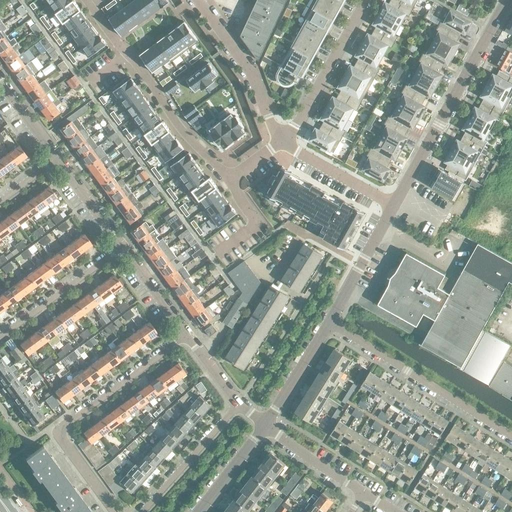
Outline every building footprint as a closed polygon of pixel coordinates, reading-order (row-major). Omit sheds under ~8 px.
[(55,0),(50,4),(57,13),(73,0),(55,0)] [(73,0),(57,13),(63,22),(81,9),(74,0),(73,0)] [(153,13),(143,0),(134,0),(133,1),(146,19),(153,13)] [(161,7),(155,0),(143,0),(153,13),(161,7)] [(256,0),(253,8),(240,36),(259,60),(286,0),(256,0)] [(317,0),(313,0),(309,7),(333,21),(338,11),(317,0)] [(317,0),(338,11),(343,2),(340,0),(317,0)] [(411,11),(392,0),(389,0),(385,8),(383,7),(379,13),(399,24),(405,14),(408,16),(411,11)] [(392,0),(411,11),(417,0),(392,0)] [(125,7),(138,24),(146,19),(133,1),(125,7)] [(470,10),(459,4),(456,10),(467,16),(470,10)] [(125,7),(117,13),(130,30),(138,24),(125,7)] [(328,30),(333,21),(309,7),(304,17),(307,19),(308,19),(328,30)] [(21,16),(27,12),(24,8),(18,12),(21,16)] [(292,10),(287,8),(283,15),(289,18),(292,10)] [(81,9),(63,22),(69,30),(87,17),(81,9)] [(470,10),(467,16),(474,20),(476,21),(480,15),(470,10)] [(438,25),(459,37),(464,28),(467,29),(471,22),(451,11),(445,22),(441,20),(438,25)] [(122,36),(130,30),(117,13),(109,19),(122,36)] [(373,30),(394,42),(397,37),(394,35),(399,24),(379,13),(375,20),(378,21),(373,30)] [(87,17),(69,30),(75,38),(93,26),(87,17)] [(307,19),(302,28),(322,39),(328,30),(308,19),(307,19)] [(278,27),(283,30),(286,23),(281,20),(278,27)] [(175,29),(188,46),(197,39),(184,21),(175,28),(175,29)] [(433,43),(453,54),(457,47),(454,46),(459,37),(438,25),(435,31),(439,33),(433,43)] [(93,26),(75,38),(82,47),(99,34),(93,26)] [(35,35),(41,31),(38,27),(32,31),(35,35)] [(283,30),(278,27),(274,34),(280,37),(283,30)] [(317,49),(322,39),(302,28),(297,38),(317,49)] [(188,46),(175,29),(167,35),(179,53),(188,46)] [(394,42),(373,30),(368,39),(365,38),(362,45),(382,56),(388,46),(391,48),(394,42)] [(99,34),(82,47),(89,57),(107,44),(100,34),(99,34)] [(0,39),(0,53),(0,54),(17,42),(14,38),(10,41),(6,35),(0,39)] [(171,59),(179,53),(167,35),(158,42),(171,59)] [(297,38),(292,47),(312,58),(317,49),(297,38)] [(0,54),(7,63),(20,54),(18,50),(21,47),(17,42),(0,54)] [(171,59),(158,42),(149,48),(162,65),(171,59)] [(421,57),(442,68),(447,59),(450,61),(453,54),(433,43),(427,53),(424,51),(421,57)] [(52,45),(46,49),(49,54),(55,50),(52,45)] [(355,62),(378,74),(381,69),(376,66),(382,56),(362,45),(358,52),(360,53),(355,62)] [(271,56),(274,49),(268,47),(265,54),(271,56)] [(309,64),(312,58),(292,47),(287,57),(307,68),(309,64)] [(153,72),(162,65),(149,48),(140,55),(153,72)] [(505,49),(496,66),(508,73),(511,64),(511,53),(510,52),(505,49)] [(11,68),(14,73),(30,61),(27,57),(22,60),(19,56),(21,55),(20,54),(7,63),(5,64),(9,69),(11,68)] [(396,54),(392,61),(398,64),(402,57),(396,54)] [(272,61),(264,56),(262,61),(270,65),(272,61)] [(304,73),(307,68),(287,57),(281,66),(301,77),(304,73)] [(416,74),(436,86),(440,79),(437,77),(442,68),(421,57),(418,62),(421,64),(416,74)] [(30,61),(14,73),(12,74),(19,83),(21,82),(32,74),(38,70),(31,61),(30,62),(30,61)] [(63,72),(69,68),(63,61),(58,65),(63,72)] [(218,75),(209,62),(186,78),(196,91),(202,87),(203,89),(214,82),(212,79),(218,75)] [(344,76),(369,90),(378,74),(355,62),(350,71),(348,70),(344,76)] [(298,83),(301,77),(281,66),(278,72),(277,76),(278,80),(281,84),(286,85),(289,85),(293,83),(295,81),(298,83)] [(487,85),(511,98),(511,96),(511,77),(499,70),(494,80),(491,78),(487,85)] [(21,82),(28,91),(39,83),(32,74),(21,82)] [(436,86),(416,74),(410,85),(406,83),(403,88),(424,100),(429,91),(432,92),(436,86)] [(68,80),(73,87),(79,83),(74,75),(68,80)] [(343,84),(338,93),(360,105),(369,90),(344,76),(341,83),(343,84)] [(393,76),(390,81),(395,84),(398,78),(393,76)] [(138,87),(131,77),(113,90),(120,100),(138,87)] [(180,86),(176,81),(164,89),(168,94),(180,86)] [(35,101),(46,93),(39,83),(28,91),(35,101)] [(77,91),(82,87),(79,83),(73,87),(77,91)] [(481,103),(502,115),(511,98),(487,85),(483,92),(486,94),(481,103)] [(126,108),(144,95),(138,87),(120,100),(126,108)] [(404,96),(398,106),(418,117),(422,110),(419,109),(424,100),(403,88),(400,94),(404,96)] [(38,106),(42,110),(58,99),(50,89),(46,93),(35,101),(33,102),(37,107),(38,106)] [(327,108),(348,119),(353,109),(356,111),(360,105),(338,93),(333,102),(331,101),(327,108)] [(126,108),(133,117),(150,104),(144,95),(126,108)] [(58,99),(42,110),(49,120),(60,112),(56,106),(61,103),(58,99)] [(502,115),(481,103),(476,113),(473,111),(469,118),(489,129),(495,119),(499,121),(502,115)] [(61,129),(68,139),(83,127),(77,118),(89,109),(85,104),(63,121),(66,125),(61,129)] [(150,104),(133,117),(139,125),(156,112),(150,104)] [(187,118),(198,110),(194,105),(183,113),(187,118)] [(386,120),(407,131),(412,122),(415,124),(418,117),(398,106),(393,116),(389,114),(386,120)] [(326,116),(321,125),(343,137),(346,131),(342,129),(348,119),(327,108),(323,115),(326,116)] [(198,110),(187,118),(191,124),(202,115),(198,110)] [(163,121),(156,112),(139,125),(145,134),(163,121)] [(99,122),(105,118),(102,113),(96,118),(99,122)] [(244,127),(236,116),(234,118),(231,114),(220,121),(234,141),(245,133),(242,129),(244,127)] [(463,136),(484,148),(487,141),(484,139),(489,129),(469,118),(465,125),(468,126),(463,136)] [(386,127),(381,137),(401,149),(405,142),(402,140),(407,131),(386,120),(383,125),(386,127)] [(163,121),(145,134),(152,143),(169,130),(170,130),(163,121)] [(234,141),(220,121),(210,129),(213,134),(210,135),(218,146),(220,144),(224,149),(234,141)] [(367,123),(364,128),(369,131),(372,126),(367,123)] [(320,149),(325,152),(327,150),(333,153),(343,137),(321,125),(316,134),(313,133),(309,140),(322,146),(320,149)] [(68,139),(75,148),(91,137),(83,127),(68,139)] [(169,130),(152,143),(158,152),(176,139),(169,130)] [(113,141),(118,136),(119,136),(116,132),(110,136),(113,141)] [(455,144),(451,151),(475,164),(484,148),(463,136),(458,145),(455,144)] [(97,146),(91,137),(75,148),(82,158),(97,146)] [(401,149),(381,137),(375,148),(372,146),(369,151),(389,163),(394,154),(397,155),(401,149)] [(176,139),(158,152),(165,162),(183,149),(176,139)] [(8,152),(16,164),(26,156),(18,145),(8,152)] [(89,167),(106,154),(99,145),(97,146),(82,158),(89,167)] [(127,159),(132,155),(129,151),(124,155),(127,159)] [(384,172),(389,163),(369,151),(365,157),(369,159),(363,169),(366,171),(364,174),(370,177),(371,174),(383,181),(387,174),(384,172)] [(450,159),(448,163),(445,169),(445,168),(445,169),(466,181),(475,164),(451,151),(447,158),(450,159)] [(0,160),(7,170),(16,164),(8,152),(0,158),(0,160)] [(170,165),(178,175),(195,162),(196,162),(188,152),(170,165)] [(89,167),(95,176),(106,168),(113,163),(106,154),(89,167)] [(358,164),(349,159),(347,164),(356,169),(358,164)] [(178,175),(184,184),(201,171),(195,162),(178,175)] [(272,184),(266,194),(276,200),(277,198),(283,201),(282,203),(290,208),(291,205),(297,209),(296,211),(303,215),(304,213),(311,217),(310,219),(317,223),(319,221),(324,224),(319,234),(323,237),(343,249),(348,241),(345,240),(348,235),(350,236),(357,225),(354,223),(357,218),(360,220),(364,212),(354,207),(344,201),(343,202),(325,192),(312,184),(312,185),(291,173),(292,172),(282,166),(276,177),(273,175),(268,182),(272,184)] [(113,177),(106,168),(95,176),(102,185),(113,177)] [(437,190),(456,201),(466,184),(464,183),(447,173),(438,168),(428,185),(437,190)] [(148,176),(146,174),(143,169),(137,173),(140,178),(142,180),(148,176)] [(207,179),(201,171),(184,184),(190,192),(192,190),(207,179)] [(102,185),(109,195),(125,183),(122,178),(116,182),(113,177),(102,185)] [(192,190),(199,200),(216,187),(217,186),(210,177),(207,179),(192,190)] [(127,196),(132,193),(125,183),(109,195),(116,204),(127,196)] [(48,186),(38,193),(46,204),(56,197),(48,186)] [(222,196),(216,187),(199,200),(205,208),(222,196)] [(154,196),(160,192),(157,188),(151,192),(154,196)] [(37,211),(46,204),(38,193),(29,200),(37,211)] [(134,205),(127,196),(116,204),(123,214),(134,205)] [(205,208),(211,216),(229,204),(222,196),(205,208)] [(28,218),(37,211),(29,200),(20,207),(28,218)] [(134,205),(123,214),(130,223),(143,213),(140,208),(143,206),(139,201),(134,205)] [(229,203),(229,204),(211,216),(218,226),(236,213),(229,203)] [(19,225),(28,218),(20,207),(10,214),(19,225)] [(164,217),(167,221),(176,214),(174,210),(164,217)] [(55,216),(59,221),(63,219),(58,213),(55,216)] [(9,231),(19,225),(10,214),(1,220),(9,231)] [(170,224),(179,218),(176,214),(167,221),(170,224)] [(0,238),(9,231),(1,220),(0,221),(0,238)] [(61,224),(65,230),(69,227),(65,221),(61,224)] [(139,241),(156,229),(152,225),(150,227),(146,222),(132,232),(139,241)] [(36,229),(41,235),(45,232),(40,226),(36,229)] [(37,238),(41,235),(36,229),(32,232),(37,238)] [(139,241),(146,251),(159,241),(156,237),(160,234),(156,229),(139,241)] [(190,233),(187,229),(177,236),(180,240),(184,237),(190,233)] [(190,233),(184,237),(188,243),(194,239),(190,233)] [(83,234),(73,241),(81,251),(91,244),(83,234)] [(50,240),(46,235),(42,237),(47,243),(50,240)] [(47,243),(42,237),(39,240),(43,246),(47,243)] [(153,260),(169,248),(163,238),(159,241),(146,251),(153,260)] [(22,249),(26,246),(22,240),(18,243),(22,249)] [(72,258),(81,251),(73,241),(64,248),(72,258)] [(18,252),(22,249),(18,243),(14,246),(18,252)] [(457,367),(489,385),(511,397),(511,366),(504,361),(503,359),(510,345),(482,330),(509,282),(511,283),(511,262),(478,243),(466,264),(453,288),(458,291),(455,297),(449,294),(450,293),(438,286),(445,274),(406,252),(378,304),(417,325),(423,313),(435,319),(421,345),(461,367),(460,368),(457,366),(457,367)] [(323,255),(314,250),(305,244),(304,245),(307,246),(284,282),(300,292),(323,255)] [(24,251),(28,257),(32,254),(28,248),(24,251)] [(64,248),(55,254),(63,265),(72,258),(64,248)] [(153,260),(160,269),(171,261),(176,257),(169,248),(153,260)] [(24,251),(20,254),(24,260),(28,257),(24,251)] [(201,259),(207,255),(204,251),(198,255),(201,259)] [(54,272),(63,265),(55,254),(46,261),(54,272)] [(44,279),(54,272),(46,261),(36,268),(44,279)] [(160,269),(166,279),(183,266),(180,261),(174,266),(171,261),(160,269)] [(261,283),(244,261),(228,273),(242,292),(239,298),(247,303),(261,283)] [(10,271),(5,265),(2,267),(6,273),(10,271)] [(190,276),(183,266),(166,279),(170,284),(169,284),(173,289),(174,288),(173,288),(188,277),(190,276)] [(35,285),(44,279),(36,268),(27,275),(35,285)] [(215,278),(221,274),(217,270),(212,274),(215,278)] [(113,274),(104,281),(112,292),(122,285),(113,274)] [(26,292),(35,285),(27,275),(18,282),(26,292)] [(173,288),(174,288),(180,297),(195,286),(188,277),(173,288)] [(95,288),(103,299),(112,292),(104,281),(95,288)] [(17,299),(26,292),(18,282),(9,288),(17,299)] [(186,307),(200,297),(197,293),(201,291),(197,285),(196,287),(195,286),(180,297),(184,303),(183,304),(186,307)] [(278,287),(277,289),(272,286),(226,358),(242,368),(288,296),(285,294),(286,292),(278,287)] [(92,290),(85,295),(93,306),(97,311),(101,308),(97,303),(103,299),(95,288),(94,287),(91,289),(92,290)] [(0,295),(7,306),(17,299),(9,288),(0,294),(0,295)] [(231,288),(226,292),(229,296),(234,292),(231,288)] [(458,291),(453,288),(450,293),(449,294),(455,297),(458,291)] [(85,295),(76,302),(84,313),(93,306),(85,295)] [(201,298),(200,297),(186,307),(186,308),(190,313),(191,312),(194,316),(205,308),(199,299),(201,298)] [(247,303),(239,298),(223,322),(232,327),(247,303)] [(76,302),(66,309),(75,320),(84,313),(76,302)] [(117,307),(121,312),(125,310),(120,304),(117,307)] [(196,322),(200,328),(204,325),(206,328),(212,324),(221,317),(218,313),(216,315),(209,305),(205,308),(194,316),(198,321),(196,322)] [(57,316),(65,327),(75,320),(66,309),(57,316)] [(48,323),(56,334),(65,327),(57,316),(48,323)] [(106,323),(102,317),(98,320),(102,326),(106,323)] [(139,329),(147,340),(157,333),(148,322),(139,329)] [(39,329),(47,340),(51,346),(60,339),(56,334),(48,323),(39,329)] [(212,324),(206,328),(204,329),(209,336),(217,330),(212,324)] [(29,336),(37,347),(47,340),(39,329),(29,336)] [(138,347),(147,340),(139,329),(129,336),(138,347)] [(20,343),(28,355),(37,347),(29,336),(20,343)] [(129,336),(120,342),(128,354),(138,347),(129,336)] [(111,349),(119,360),(128,354),(120,342),(116,337),(112,341),(116,346),(111,349)] [(69,351),(64,345),(61,348),(65,354),(69,351)] [(17,361),(24,356),(17,346),(10,351),(17,361)] [(335,349),(327,361),(343,372),(352,359),(343,354),(344,353),(343,353),(336,349),(336,348),(335,349)] [(110,367),(119,360),(111,349),(105,354),(102,350),(99,353),(101,356),(102,356),(110,367)] [(70,353),(75,359),(79,356),(74,350),(70,353)] [(0,373),(8,368),(0,356),(0,373)] [(24,356),(17,361),(16,362),(19,365),(26,360),(24,356)] [(100,374),(110,367),(102,356),(101,356),(92,363),(100,374)] [(50,364),(46,359),(42,361),(46,367),(50,364)] [(336,384),(343,372),(327,361),(320,372),(320,371),(318,374),(336,384)] [(169,369),(177,380),(186,373),(178,362),(169,369)] [(91,381),(100,374),(92,363),(83,370),(91,381)] [(52,375),(56,373),(52,367),(48,370),(52,375)] [(0,373),(0,383),(2,386),(15,377),(8,368),(0,373)] [(169,369),(159,376),(168,387),(177,380),(169,369)] [(82,388),(91,381),(83,370),(74,377),(82,388)] [(28,377),(30,381),(38,375),(35,371),(28,377)] [(370,371),(361,385),(371,391),(380,377),(370,371)] [(328,397),(336,384),(318,374),(317,376),(318,376),(311,387),(328,397)] [(33,385),(41,379),(38,375),(30,381),(33,385)] [(158,394),(158,395),(161,398),(166,394),(163,391),(168,387),(159,376),(150,383),(158,394)] [(15,377),(2,386),(10,396),(25,385),(27,384),(23,379),(19,382),(15,377)] [(82,388),(74,377),(64,384),(73,395),(82,388)] [(381,398),(390,383),(380,377),(371,391),(381,398)] [(183,382),(180,385),(185,390),(188,387),(183,382)] [(150,383),(141,390),(149,401),(158,395),(158,394),(150,383)] [(390,383),(381,398),(391,404),(400,390),(390,383)] [(63,402),(73,395),(64,384),(55,391),(63,402)] [(15,407),(17,406),(30,396),(29,396),(26,391),(28,389),(25,385),(10,396),(13,401),(12,402),(15,407)] [(177,388),(181,393),(185,390),(180,385),(177,388)] [(304,397),(303,399),(320,410),(328,397),(311,387),(305,397),(304,397)] [(131,397),(139,408),(149,401),(141,390),(131,397)] [(400,390),(391,404),(401,410),(410,396),(400,390)] [(17,406),(24,415),(37,406),(39,404),(36,401),(38,399),(34,393),(29,396),(30,396),(17,406)] [(51,409),(59,403),(52,394),(47,399),(45,400),(51,409)] [(200,396),(192,404),(202,414),(205,410),(207,411),(211,406),(200,396)] [(419,402),(410,396),(401,410),(411,416),(419,402)] [(131,397),(122,404),(130,415),(139,408),(131,397)] [(166,397),(163,400),(168,405),(171,402),(166,397)] [(357,405),(361,407),(365,401),(361,398),(357,405)] [(312,423),(320,410),(303,399),(301,401),(302,402),(295,412),(312,423)] [(168,405),(163,400),(159,404),(164,409),(168,405)] [(420,422),(429,408),(419,402),(411,416),(420,422)] [(113,411),(121,422),(130,415),(122,404),(113,411)] [(192,404),(184,413),(196,424),(200,419),(198,418),(202,414),(192,404)] [(44,416),(37,406),(24,415),(31,425),(44,416)] [(174,414),(169,408),(166,411),(171,417),(174,414)] [(351,414),(356,417),(359,411),(355,408),(351,414)] [(439,414),(429,408),(420,422),(430,428),(439,414)] [(111,428),(121,422),(113,411),(103,418),(111,428)] [(171,417),(166,411),(162,414),(167,420),(171,417)] [(377,417),(381,420),(385,413),(381,411),(377,417)] [(146,416),(150,421),(154,418),(149,413),(146,416)] [(192,428),(196,424),(184,413),(176,422),(186,431),(190,427),(192,428)] [(439,414),(430,428),(440,435),(449,420),(439,414)] [(147,424),(150,421),(146,416),(142,419),(147,424)] [(103,418),(94,424),(102,435),(111,428),(103,418)] [(341,441),(349,427),(339,420),(330,434),(341,441)] [(371,427),(375,429),(379,423),(375,420),(371,427)] [(179,440),(186,431),(176,422),(169,430),(179,440)] [(379,432),(383,425),(379,423),(375,429),(379,432)] [(401,432),(405,425),(400,423),(397,430),(401,432)] [(446,437),(456,444),(464,430),(454,424),(455,424),(454,423),(445,438),(446,438),(446,437)] [(102,435),(94,424),(84,432),(88,437),(92,442),(92,443),(102,435)] [(148,427),(153,432),(157,429),(152,424),(148,427)] [(409,428),(405,425),(401,432),(405,434),(409,428)] [(150,436),(153,432),(148,427),(145,430),(150,436)] [(341,441),(350,447),(359,433),(349,427),(341,441)] [(128,432),(133,437),(137,434),(132,429),(128,432)] [(169,430),(161,439),(171,448),(175,444),(176,446),(180,441),(178,440),(179,440),(169,430)] [(466,450),(474,437),(464,430),(456,444),(466,450)] [(133,437),(128,432),(125,435),(130,440),(133,437)] [(390,439),(394,442),(399,435),(394,432),(390,439)] [(350,447),(360,453),(369,439),(359,433),(350,447)] [(403,438),(399,435),(394,442),(398,444),(403,438)] [(420,444),(424,438),(420,435),(416,442),(420,444)] [(82,449),(92,442),(88,437),(79,444),(82,449)] [(466,450),(475,456),(484,443),(474,437),(466,450)] [(428,440),(424,438),(420,444),(424,447),(428,440)] [(131,443),(136,448),(140,445),(135,439),(131,443)] [(173,450),(171,448),(161,439),(153,448),(165,458),(173,450)] [(360,453),(370,459),(379,445),(369,439),(360,453)] [(82,449),(86,454),(95,447),(92,443),(92,442),(82,449)] [(131,443),(127,446),(132,452),(136,448),(131,443)] [(475,456),(485,462),(494,449),(484,443),(475,456)] [(111,447),(116,453),(119,449),(115,444),(111,447)] [(91,511),(89,508),(81,498),(82,497),(74,487),(58,467),(59,466),(51,455),(51,456),(43,446),(43,445),(25,459),(26,459),(33,469),(31,471),(39,481),(41,479),(56,501),(54,502),(62,511),(64,510),(64,511),(91,511)] [(370,459),(380,465),(388,451),(379,445),(370,459)] [(410,452),(414,454),(418,447),(414,445),(410,451),(410,452)] [(151,446),(143,454),(157,467),(165,458),(153,448),(151,446)] [(86,454),(89,458),(99,451),(95,447),(86,454)] [(116,453),(111,447),(108,451),(112,456),(116,453)] [(494,449),(485,462),(495,468),(503,455),(494,449)] [(89,458),(93,463),(103,456),(99,451),(89,458)] [(388,451),(380,465),(389,472),(398,457),(388,451)] [(441,458),(445,460),(450,454),(445,451),(441,458)] [(270,452),(261,464),(275,476),(285,464),(270,452)] [(140,460),(137,464),(149,476),(157,467),(143,454),(143,455),(141,453),(137,458),(140,460)] [(122,461),(117,455),(114,458),(119,464),(122,461)] [(495,468),(505,474),(511,462),(511,460),(503,455),(495,468)] [(103,456),(93,463),(96,468),(106,461),(103,456)] [(389,472),(399,478),(408,464),(398,457),(389,472)] [(119,464),(114,458),(110,461),(115,467),(119,464)] [(447,466),(443,463),(439,470),(443,472),(447,466)] [(461,470),(465,473),(469,466),(465,463),(461,470)] [(98,471),(102,476),(112,469),(108,464),(98,471)] [(142,484),(149,476),(137,464),(136,464),(132,468),(128,464),(124,469),(142,484)] [(261,464),(252,476),(266,488),(275,476),(261,464)] [(399,478),(409,484),(418,470),(408,464),(399,478)] [(465,473),(469,475),(473,468),(469,466),(465,473)] [(115,473),(112,469),(102,476),(105,481),(115,473)] [(124,477),(120,481),(122,483),(134,493),(142,484),(124,469),(120,473),(124,477)] [(281,490),(287,494),(301,476),(296,472),(281,490)] [(105,481),(109,485),(119,478),(115,473),(105,481)] [(425,493),(433,480),(423,474),(424,473),(423,473),(414,487),(415,487),(425,493)] [(455,480),(459,482),(463,476),(459,473),(455,480)] [(257,499),(266,488),(252,476),(243,488),(257,499)] [(481,482),(485,485),(489,478),(485,476),(481,482)] [(109,485),(113,490),(122,483),(120,481),(119,478),(109,485)] [(493,481),(489,478),(485,485),(489,488),(493,481)] [(425,493),(435,499),(443,486),(433,480),(425,493)] [(126,488),(122,483),(113,490),(116,495),(126,488)] [(435,499),(445,505),(453,492),(443,486),(435,499)] [(479,494),(483,488),(479,486),(475,492),(479,494)] [(296,498),(302,491),(296,487),(291,494),(296,498)] [(243,488),(233,499),(248,511),(257,499),(243,488)] [(501,495),(504,497),(509,491),(505,488),(501,495)] [(445,505),(454,511),(463,498),(453,492),(445,505)] [(315,502),(326,511),(333,502),(333,501),(322,493),(315,502)] [(264,511),(272,511),(283,499),(277,495),(264,511)] [(305,509),(308,511),(309,511),(324,511),(326,511),(315,502),(310,497),(307,501),(309,503),(305,509)] [(454,511),(455,511),(467,511),(472,504),(463,498),(454,511)] [(498,507),(502,500),(498,498),(494,504),(498,507)] [(247,511),(248,511),(233,499),(224,511),(226,511),(247,511)] [(506,503),(502,500),(498,507),(502,509),(506,503)]
